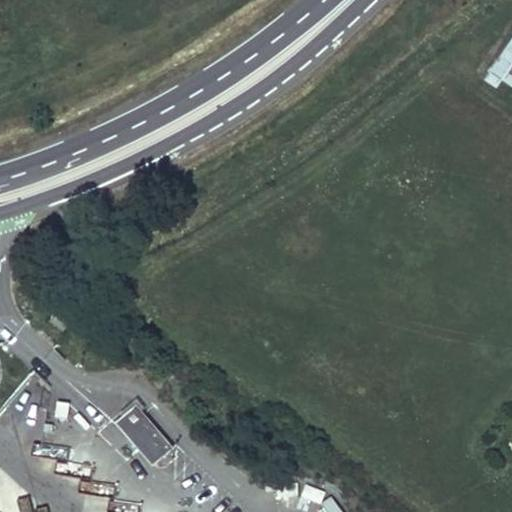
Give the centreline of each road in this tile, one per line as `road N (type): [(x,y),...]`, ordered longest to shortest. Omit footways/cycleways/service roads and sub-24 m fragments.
road 1 (tertiary): [(0,213),(78,187),(228,110),(364,0)]
road 2 (tertiary): [(311,0),(200,85),(95,139),(0,172)]
